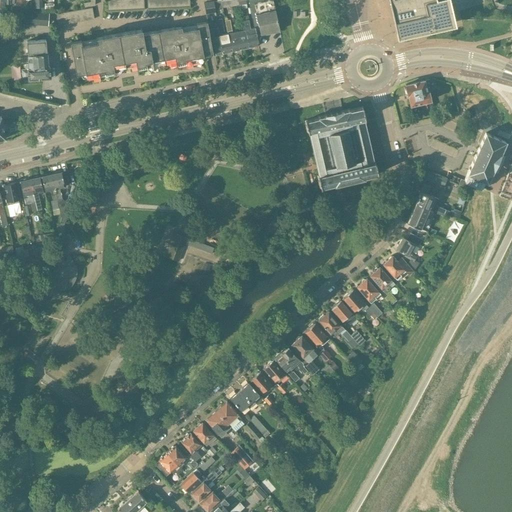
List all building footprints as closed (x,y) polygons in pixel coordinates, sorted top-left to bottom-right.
[(45,3),(45,8),(54,8),(54,3),(53,0),(48,0),(48,3),(45,3)] [(216,0),(217,0),(213,1),(211,1),(213,10),(214,9),(221,8),(219,0),(216,0)] [(248,0),(251,13),(253,27),(257,35),(280,30),(274,5),(273,0),(248,0)] [(389,0),(397,34),(459,20),(454,0),(389,0)] [(209,12),(208,10),(213,10),(211,1),(204,2),(205,13),(209,12)] [(16,11),(15,23),(48,26),(49,14),(16,11)] [(247,15),(243,16),(245,29),(250,47),(259,44),(257,35),(253,27),(250,28),(247,15)] [(222,19),(216,20),(216,21),(217,27),(223,53),(231,51),(227,33),(225,34),(222,35),(222,32),(224,31),(222,19)] [(231,51),(240,49),(236,31),(232,32),(230,19),(225,20),(227,33),(231,51)] [(197,27),(182,30),(181,26),(142,33),(142,29),(96,37),(97,41),(81,44),(81,40),(70,42),(77,74),(86,72),(87,76),(114,71),(114,67),(136,63),(137,67),(176,60),(177,64),(207,59),(208,57),(208,54),(213,53),(210,38),(208,29),(207,21),(196,23),(197,27)] [(217,27),(208,29),(210,38),(214,55),(223,53),(217,27)] [(15,29),(3,30),(4,40),(16,39),(15,29)] [(245,29),(236,31),(240,49),(250,47),(245,29)] [(25,69),(22,69),(23,79),(49,77),(48,62),(50,62),(52,59),(51,56),(49,53),(47,53),(45,40),(26,41),(28,64),(25,64),(25,66),(25,69)] [(405,87),(404,87),(406,93),(407,93),(408,96),(410,105),(411,105),(421,103),(422,107),(422,108),(432,106),(430,101),(431,100),(428,90),(432,89),(429,79),(425,80),(425,79),(405,84),(406,87),(405,87)] [(366,119),(363,106),(361,106),(350,109),(350,108),(344,110),(344,109),(323,114),(317,116),(318,116),(305,119),(308,132),(318,174),(318,175),(321,188),(322,187),(334,184),(334,186),(341,184),(365,178),(364,177),(376,174),(377,175),(378,174),(375,161),(374,161),(365,119),(366,119)] [(481,188),(484,180),(488,182),(506,141),(486,132),(464,180),(481,188)] [(426,179),(444,187),(447,178),(429,171),(426,179)] [(72,204),(66,202),(62,198),(61,195),(60,192),(59,187),(66,186),(65,180),(64,181),(62,172),(52,174),(59,207),(59,208),(61,218),(60,222),(63,224),(64,224),(68,214),(70,208),(72,204)] [(59,207),(52,174),(42,176),(45,190),(50,189),(53,200),(50,200),(52,209),(59,208),(59,207)] [(40,176),(30,179),(36,204),(37,210),(41,209),(38,192),(43,191),(40,176)] [(20,181),(23,195),(28,194),(32,211),(37,210),(30,179),(20,181)] [(16,182),(3,185),(7,201),(8,204),(8,205),(13,204),(13,203),(12,200),(20,198),(16,182)] [(421,191),(415,203),(434,212),(435,212),(438,214),(443,215),(444,213),(446,209),(436,205),(439,199),(421,191)] [(415,203),(407,223),(426,231),(434,212),(415,203)] [(70,208),(68,214),(76,216),(78,211),(70,208)] [(458,217),(460,211),(454,209),(451,211),(446,209),(444,213),(457,218),(458,217)] [(166,256),(178,261),(187,237),(179,234),(175,233),(175,232),(166,256)] [(413,271),(418,262),(415,260),(417,256),(412,254),(413,251),(412,250),(416,244),(402,236),(395,249),(404,253),(403,255),(409,259),(407,264),(413,271)] [(3,255),(14,252),(12,245),(1,248),(2,251),(3,255)] [(15,248),(18,259),(25,257),(22,246),(15,248)] [(35,251),(36,258),(47,255),(46,249),(35,251)] [(68,255),(66,260),(57,258),(49,283),(58,286),(56,292),(59,292),(62,291),(64,290),(66,288),(67,288),(68,289),(71,285),(73,283),(74,281),(75,279),(76,276),(76,273),(76,270),(76,267),(76,264),(74,264),(73,261),(72,259),(70,256),(69,256),(68,255)] [(392,255),(383,263),(394,276),(397,279),(401,275),(399,272),(404,268),(409,274),(413,271),(407,264),(401,257),(397,260),(392,255)] [(30,259),(17,262),(21,281),(35,278),(32,267),(33,267),(32,260),(31,261),(30,259)] [(374,271),(370,275),(381,288),(387,295),(384,298),(390,305),(396,300),(388,290),(390,288),(394,284),(391,280),(391,279),(379,266),(378,267),(376,267),(374,269),(374,271)] [(361,282),(357,286),(368,299),(371,302),(380,294),(377,291),(378,291),(367,278),(365,279),(363,279),(361,280),(361,282)] [(367,306),(364,302),(360,297),(359,298),(352,290),(343,298),(354,310),(359,306),(363,310),(364,309),(367,306)] [(347,326),(357,318),(351,312),(352,312),(341,300),(331,308),(342,320),(347,326)] [(373,313),(375,316),(376,317),(381,313),(373,302),(368,306),(368,307),(373,313)] [(373,313),(368,307),(367,306),(364,309),(370,316),(370,315),(373,313)] [(41,309),(39,316),(45,318),(47,312),(41,309)] [(319,319),(318,319),(331,333),(333,337),(339,332),(344,328),(341,324),(341,325),(328,311),(324,314),(323,314),(319,318),(319,319)] [(308,328),(305,331),(310,337),(309,338),(315,345),(317,347),(315,350),(318,353),(325,361),(329,358),(331,356),(325,349),(324,350),(323,348),(321,346),(322,345),(321,344),(320,342),(319,341),(326,335),(321,328),(320,329),(315,323),(314,324),(312,324),(309,326),(308,328)] [(341,334),(348,341),(352,338),(350,335),(345,330),(341,334)] [(365,340),(356,330),(350,335),(352,338),(359,345),(365,340)] [(318,353),(315,350),(313,348),(301,335),(300,335),(299,335),(296,338),(296,340),(291,344),(303,357),(305,359),(302,362),(313,374),(315,372),(319,368),(313,362),(313,361),(311,359),(318,353)] [(304,365),(288,346),(275,358),(287,372),(295,381),(299,378),(293,371),(290,371),(289,370),(296,364),(304,373),(307,371),(303,366),(304,365)] [(345,357),(354,367),(361,361),(352,351),(345,357)] [(267,364),(263,368),(274,381),(277,383),(286,375),(284,372),(273,359),(272,360),(270,360),(267,363),(267,364)] [(254,376),(250,379),(261,392),(263,395),(273,387),(270,384),(259,371),(258,372),(257,372),(254,374),(254,376)] [(248,381),(242,387),(256,402),(261,397),(258,394),(259,393),(248,381)] [(282,383),(277,387),(282,393),(287,389),(282,383)] [(236,392),(250,407),(256,402),(242,387),(236,392)] [(241,409),(244,413),(250,407),(236,392),(230,397),(241,409)] [(117,394),(113,398),(121,407),(125,403),(117,394)] [(268,395),(264,399),(268,404),(272,401),(268,395)] [(241,417),(226,401),(216,410),(231,426),(241,417)] [(226,431),(231,426),(216,410),(206,419),(221,436),(220,437),(221,438),(227,432),(226,431)] [(249,419),(266,437),(270,433),(254,415),(249,419)] [(243,426),(256,440),(261,435),(249,421),(243,426)] [(202,422),(193,430),(203,442),(206,445),(210,442),(211,442),(216,438),(212,434),(213,434),(202,422)] [(193,459),(195,461),(200,456),(195,450),(201,444),(190,432),(188,434),(187,434),(186,435),(186,436),(181,440),(191,452),(188,454),(193,459)] [(272,440),(269,442),(280,455),(284,452),(272,440)] [(171,449),(167,452),(178,464),(180,467),(181,468),(183,466),(181,465),(183,463),(181,461),(186,457),(175,445),(174,446),(173,446),(171,448),(171,449)] [(207,451),(211,456),(216,451),(212,447),(207,451)] [(230,453),(240,464),(244,469),(249,464),(251,463),(247,458),(242,453),(237,447),(234,450),(230,453)] [(275,451),(271,455),(275,459),(279,455),(275,451)] [(181,468),(180,467),(178,464),(167,452),(163,456),(161,456),(160,457),(160,459),(159,460),(160,461),(156,464),(166,475),(173,469),(178,474),(183,470),(181,468)] [(288,452),(282,456),(290,465),(296,461),(288,452)] [(198,464),(197,464),(195,461),(193,459),(189,463),(194,468),(198,464)] [(198,464),(197,464),(198,464),(200,466),(203,470),(208,466),(204,462),(202,460),(198,464)] [(240,464),(235,468),(241,475),(246,471),(244,469),(240,464)] [(199,500),(211,490),(207,485),(221,472),(216,467),(202,480),(203,482),(191,493),(191,494),(190,495),(194,499),(196,497),(199,500)] [(193,472),(180,484),(188,492),(200,481),(197,477),(201,474),(196,469),(193,472)] [(220,501),(233,490),(228,484),(216,496),(212,492),(200,502),(203,505),(201,507),(205,511),(206,510),(207,511),(219,500),(220,501)] [(220,502),(209,511),(226,511),(228,510),(224,506),(239,493),(238,493),(234,488),(233,490),(220,501),(220,502)] [(133,511),(147,500),(138,490),(117,508),(120,511),(133,511)] [(228,511),(237,511),(243,507),(239,503),(228,511)]
